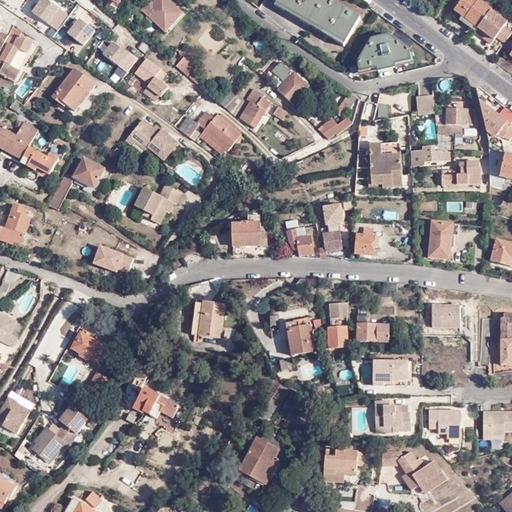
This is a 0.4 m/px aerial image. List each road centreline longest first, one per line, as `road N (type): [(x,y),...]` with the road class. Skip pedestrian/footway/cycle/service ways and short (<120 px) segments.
road 1 (residential): [(0,260),(135,302),(188,275),(224,268),(362,267),(511,289)]
road 2 (residential): [(231,0),(262,30),(362,94),(470,62)]
road 3 (unknown): [(36,511),(96,451),(128,404)]
